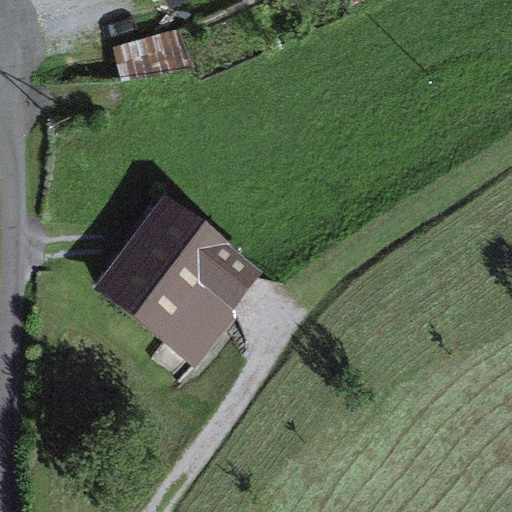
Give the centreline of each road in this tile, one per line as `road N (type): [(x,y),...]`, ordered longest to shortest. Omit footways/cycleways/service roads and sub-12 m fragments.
road 1 (unclassified): [(0,50),(12,141),(9,511)]
road 2 (track): [(279,336),(391,227),(511,150)]
